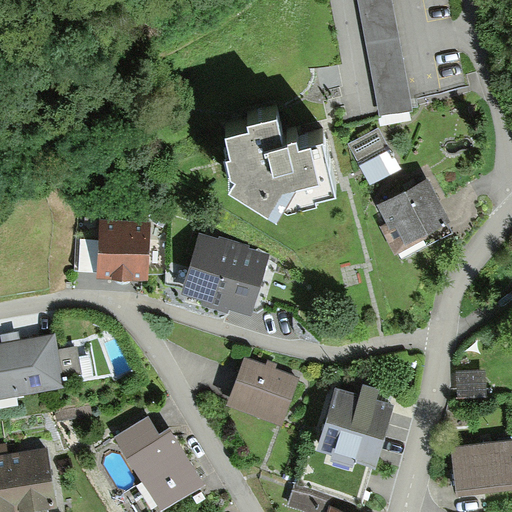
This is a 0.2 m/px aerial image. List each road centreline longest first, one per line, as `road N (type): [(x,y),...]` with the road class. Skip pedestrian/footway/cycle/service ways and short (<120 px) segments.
road 1 (residential): [(253,511),(117,304),(72,299),(0,311)]
road 2 (residential): [(402,511),(451,295),(511,211)]
road 3 (track): [(0,137),(251,0)]
road 4 (residential): [(511,163),(475,0)]
